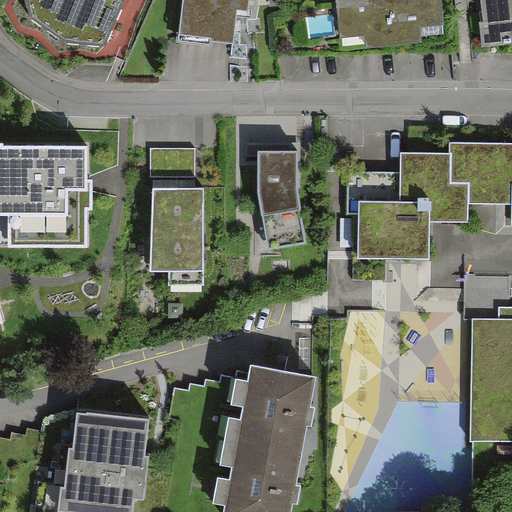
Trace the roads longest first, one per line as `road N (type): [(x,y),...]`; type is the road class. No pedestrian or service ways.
road 1 (residential): [(0,58),(29,80),(81,99),(511,105)]
road 2 (residential): [(0,407),(275,336)]
